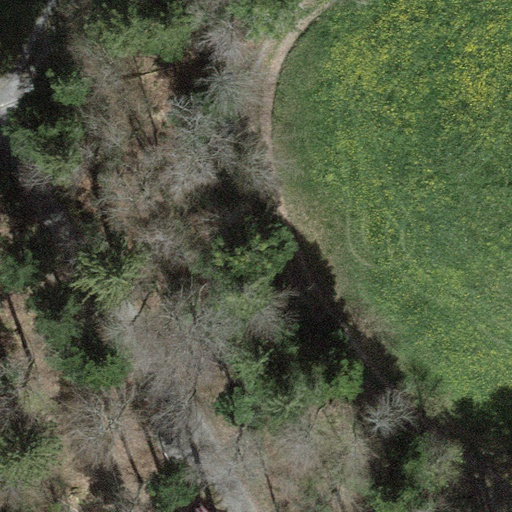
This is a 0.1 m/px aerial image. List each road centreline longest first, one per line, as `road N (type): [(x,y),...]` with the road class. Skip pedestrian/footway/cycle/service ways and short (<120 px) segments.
road 1 (track): [(323,0),(276,42),(260,77),(255,131),(274,221),(318,307),(380,390),(452,458),(511,500)]
road 2 (track): [(59,0),(13,113),(60,244),(115,285),(171,407),(249,511)]
